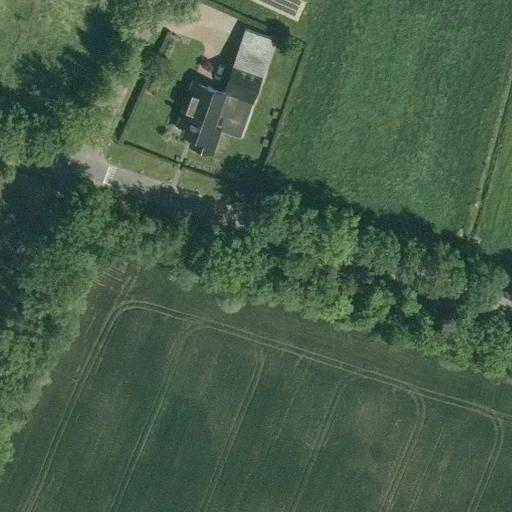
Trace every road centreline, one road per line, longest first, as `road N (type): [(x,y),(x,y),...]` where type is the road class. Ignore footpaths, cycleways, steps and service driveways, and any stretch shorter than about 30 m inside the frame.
road 1 (unclassified): [(511,309),(83,168)]
road 2 (unclassified): [(0,346),(83,168)]
road 3 (unclassified): [(83,168),(160,0)]
